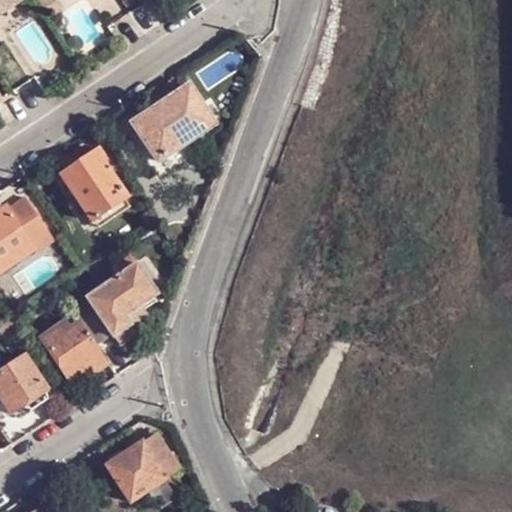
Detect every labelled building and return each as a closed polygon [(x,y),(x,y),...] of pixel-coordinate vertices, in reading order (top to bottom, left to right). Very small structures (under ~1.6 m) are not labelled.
[(18,0),(0,0),(0,14),(20,1),(18,0)] [(190,85),(133,123),(138,131),(150,150),(159,162),(184,146),(215,125),(190,85)] [(159,162),(161,182),(194,160),(184,146),(159,162)] [(61,174),(91,220),(92,220),(125,198),(126,197),(107,168),(110,166),(99,150),(61,174)] [(161,182),(159,162),(150,150),(143,155),(161,182)] [(24,196),(6,208),(33,248),(51,236),(24,196)] [(130,205),(125,198),(92,220),(97,228),(130,205)] [(5,206),(0,209),(0,271),(34,249),(33,248),(6,208),(5,206)] [(111,333),(112,335),(130,324),(144,314),(141,311),(139,306),(156,294),(136,264),(130,255),(114,266),(120,275),(70,308),(74,315),(80,322),(95,345),(101,340),(111,333)] [(80,322),(74,315),(61,324),(66,331),(80,322)] [(40,338),(69,382),(89,368),(92,373),(108,363),(107,362),(95,345),(80,322),(66,331),(61,324),(40,338)] [(136,334),(130,324),(112,335),(119,345),(136,334)] [(0,395),(11,412),(47,389),(23,355),(0,370),(0,395)] [(156,432),(143,441),(165,476),(177,468),(171,456),(156,432)] [(129,498),(165,476),(143,441),(142,440),(124,452),(122,450),(119,449),(110,455),(109,457),(111,461),(107,464),(129,498)] [(72,511),(64,499),(61,500),(45,510),(42,506),(42,505),(30,511),(72,511)]
